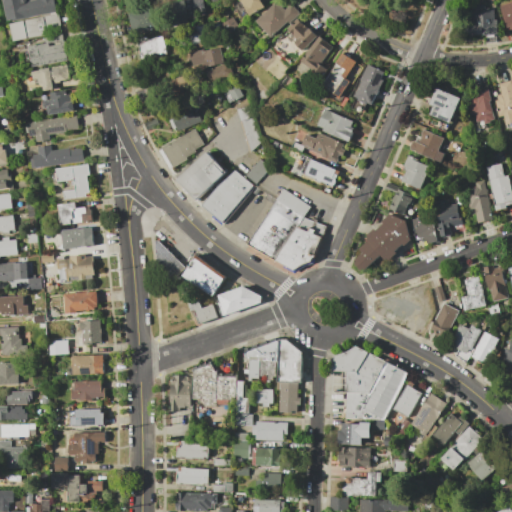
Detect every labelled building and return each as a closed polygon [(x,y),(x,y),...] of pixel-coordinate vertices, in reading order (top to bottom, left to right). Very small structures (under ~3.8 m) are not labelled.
[(3,0),(54,0),(57,12),(13,21),(12,19),(7,20),(3,0)] [(128,13),(180,0),(185,0),(190,20),(192,25),(157,33),(156,29),(133,35),(128,13)] [(185,0),(190,20),(206,16),(202,0),(185,0)] [(238,0),(260,0),(264,7),(249,15),(241,1),(240,2),(238,0)] [(256,21),(276,1),(284,10),(291,3),(300,13),(289,23),(287,21),(271,37),(256,21)] [(500,7),(511,2),(511,29),(511,30),(510,27),(507,28),(500,7)] [(467,36),(465,10),(472,9),(471,5),(480,4),(480,9),(494,8),(494,20),(497,20),(498,34),(496,34),(496,41),(486,42),(485,35),(467,36)] [(10,24),(59,13),(61,24),(47,27),(48,34),(13,41),(10,24)] [(222,22),(233,17),(238,27),(226,32),(222,22)] [(287,29),(297,18),(309,29),(310,28),(318,36),(303,51),(290,38),(293,35),(287,29)] [(203,24),(208,44),(189,49),(184,29),(203,24)] [(28,46),(45,43),(44,38),(62,34),(67,60),(32,67),(28,46)] [(137,39),(147,36),(147,39),(163,35),(167,55),(153,59),(152,56),(140,59),(138,51),(139,51),(137,39)] [(301,61),(319,36),(332,46),(321,61),(329,66),(322,76),(301,61)] [(190,52),(203,49),(203,51),(220,47),(224,63),(195,70),(190,52)] [(342,53),(356,62),(346,77),(350,79),(339,97),(321,86),(342,53)] [(206,71),(229,62),(234,75),(211,84),(206,71)] [(384,71),(380,79),(382,80),(371,104),(367,102),(366,105),(357,101),(358,98),(354,97),(361,81),(360,80),(367,63),(384,71)] [(33,72),(40,70),(40,69),(50,67),(50,68),(67,65),(70,79),(57,82),(58,89),(44,92),(43,85),(38,82),(35,83),(33,72)] [(499,83),(511,80),(511,125),(506,127),(503,116),(499,117),(495,100),(498,99),(496,95),(502,93),(499,83)] [(224,94),(229,91),(228,89),(237,84),(240,89),(242,88),(245,95),(234,102),(233,101),(229,103),(224,94)] [(438,84),(451,89),(449,93),(460,98),(449,123),(430,115),(434,106),(430,104),(438,84)] [(139,105),(151,101),(146,87),(134,91),(139,105)] [(468,105),(472,104),(470,98),(477,96),(476,92),(489,89),(492,101),(490,102),(494,119),(490,120),(491,122),(485,124),(484,120),(477,122),(475,114),(470,115),(468,105)] [(44,100),(51,99),(50,93),(66,90),(66,94),(71,93),(74,111),(49,115),(48,110),(45,110),(44,100)] [(169,120),(173,119),(172,114),(195,104),(202,120),(177,130),(176,127),(173,129),(169,120)] [(237,109),(250,105),(254,116),(241,120),(237,109)] [(317,125),(321,115),(320,115),(323,109),(324,110),(324,109),(353,121),(350,127),(353,129),(351,133),(352,133),(348,142),(322,130),(324,128),(317,125)] [(25,123),(76,115),(79,129),(49,134),(50,140),(38,142),(37,135),(30,136),(29,132),(27,133),(25,123)] [(144,123),(156,118),(159,125),(147,130),(144,123)] [(158,150),(162,148),(161,147),(174,139),(175,140),(195,128),(205,144),(195,149),(196,151),(187,157),(188,159),(173,167),(173,166),(169,169),(158,150)] [(415,141),(416,141),(417,138),(420,139),(422,136),(421,134),(421,133),(422,131),(423,130),(424,130),(444,138),(439,151),(445,153),(441,163),(411,150),(410,148),(410,146),(410,144),(411,143),(413,141),(415,141)] [(301,145),(304,146),(322,154),(321,156),(336,163),(340,155),(341,156),(344,150),(342,148),(343,144),(319,133),(316,138),(306,134),(301,145)] [(293,141),(301,145),(304,146),(301,152),(291,147),(293,141)] [(0,144),(1,144),(2,149),(5,149),(8,163),(0,164),(0,144)] [(33,155),(39,154),(38,147),(52,145),(53,150),(70,148),(70,150),(82,148),(84,161),(32,168),(30,159),(34,158),(33,155)] [(178,180),(208,150),(228,171),(197,200),(178,180)] [(408,155),(415,158),(414,160),(430,166),(420,189),(402,181),(406,171),(402,169),(408,155)] [(246,175),(260,158),(270,167),(256,184),(246,175)] [(310,159),(315,161),(316,159),(340,169),(332,187),(321,182),(321,183),(314,180),(315,179),(304,174),(310,159)] [(485,167),(501,163),(504,176),(507,175),(511,195),(511,204),(506,206),(506,209),(496,211),(485,167)] [(55,168),(88,164),(90,175),(87,175),(90,196),(64,199),(63,191),(75,189),(74,185),(72,185),(72,181),(74,181),(74,178),(72,180),(53,182),(51,173),(56,172),(55,168)] [(0,169),(9,168),(11,180),(12,180),(13,187),(0,189),(0,169)] [(223,224),(202,205),(217,187),(235,170),(254,186),(223,224)] [(464,189),(476,186),(475,182),(484,180),(493,219),(478,223),(475,208),(469,210),(464,189)] [(248,243),(275,261),(303,217),(311,206),(283,188),(248,243)] [(389,208),(398,189),(416,197),(412,205),(408,203),(404,214),(389,208)] [(0,194),(10,193),(12,208),(0,209),(0,194)] [(434,202),(448,199),(449,205),(457,203),(460,215),(461,214),(463,224),(451,227),(452,234),(441,236),(434,202)] [(58,205),(76,202),(76,208),(89,206),(90,209),(91,209),(92,221),(60,225),(58,205)] [(362,269),(356,263),(358,261),(356,259),(362,253),(359,249),(368,240),(367,239),(368,237),(367,236),(374,229),(376,230),(383,223),(381,222),(389,214),(405,220),(410,235),(412,237),(405,245),(402,243),(397,249),(399,250),(389,261),(381,254),(366,269),(364,267),(362,269)] [(0,216),(13,215),(15,231),(9,232),(9,234),(2,235),(2,232),(0,232),(0,216)] [(300,268),(295,273),(283,267),(284,265),(275,261),(303,217),(326,226),(313,258),(315,259),(313,264),(307,265),(300,268)] [(411,220),(419,218),(420,221),(433,218),(439,241),(427,244),(426,241),(423,241),(420,239),(416,240),(411,220)] [(61,230),(92,227),(94,246),(63,249),(61,230)] [(27,234),(36,233),(37,242),(28,243),(27,234)] [(0,241),(2,241),(2,237),(9,237),(9,240),(16,239),(17,255),(1,256),(1,258),(0,258),(0,241)] [(186,267),(158,240),(155,240),(159,278),(177,277),(186,267)] [(41,254),(53,253),(54,262),(41,263),(41,254)] [(58,257),(65,256),(65,259),(70,258),(69,256),(85,254),(85,257),(94,256),(95,266),(94,266),(95,275),(92,275),(92,278),(68,281),(69,283),(58,284),(57,270),(58,270),(57,259),(58,259),(58,257)] [(226,275),(211,266),(197,254),(182,276),(213,296),(226,275)] [(0,263),(26,261),(28,278),(10,280),(11,281),(1,282),(1,281),(0,281),(0,263)] [(482,267),(500,263),(508,298),(493,302),(490,289),(488,290),(482,267)] [(442,285),(446,299),(458,295),(451,273),(439,277),(442,285)] [(464,279),(481,275),(488,305),(464,310),(461,297),(468,296),(464,279)] [(45,285),(52,284),(53,291),(46,292),(45,285)] [(434,288),(442,285),(446,299),(438,301),(434,288)] [(219,316),(223,314),(223,316),(260,303),(261,296),(242,286),(217,295),(218,296),(213,297),(219,316)] [(64,294),(96,291),(98,307),(95,307),(95,309),(91,310),(86,311),(86,310),(77,311),(77,313),(66,314),(64,294)] [(0,296),(23,295),(23,305),(27,305),(28,314),(2,315),(2,312),(0,312),(0,296)] [(213,304),(218,317),(196,325),(187,301),(198,297),(202,308),(213,304)] [(459,310),(447,334),(445,333),(443,338),(437,335),(436,335),(435,334),(434,333),(433,331),(434,330),(430,329),(443,302),(459,310)] [(33,316),(44,315),(44,323),(33,323),(33,316)] [(79,321),(100,320),(102,344),(84,345),(84,346),(78,346),(78,337),(82,337),(82,331),(80,331),(79,321)] [(460,324),(469,328),(471,325),(482,330),(472,350),(470,349),(467,354),(449,345),(460,324)] [(0,327),(18,326),(20,355),(4,356),(4,355),(3,355),(1,336),(0,336),(0,327)] [(471,356),(485,331),(499,339),(486,364),(471,356)] [(244,352),(279,339),(278,362),(275,361),(275,377),(272,376),(272,381),(270,380),(270,382),(265,382),(265,376),(260,375),(260,378),(253,378),(253,381),(249,380),(249,361),(243,361),(244,352)] [(301,382),(302,352),(286,340),(279,339),(278,362),(277,381),(301,382)] [(504,347),(509,346),(507,341),(511,339),(511,376),(508,377),(503,357),(506,356),(504,347)] [(49,341),(68,340),(69,354),(50,355),(49,341)] [(385,361),(369,392),(346,392),(348,372),(333,371),(334,355),(341,354),(346,352),(351,349),(355,346),(385,361)] [(72,356),(103,355),(103,373),(73,374),(73,366),(70,366),(70,363),(73,363),(72,356)] [(194,366),(210,361),(214,362),(217,367),(216,371),(217,371),(217,372),(237,373),(236,380),(244,380),(244,384),(247,384),(246,398),(250,398),(250,414),(234,413),(235,400),(229,399),(228,406),(205,405),(205,399),(192,398),(194,366)] [(385,361),(409,373),(385,420),(384,420),(372,420),(345,419),(346,392),(369,392),(385,361)] [(0,362),(18,362),(19,383),(0,383),(0,362)] [(173,375),(186,375),(186,376),(191,376),(190,406),(185,405),(185,408),(180,408),(180,411),(169,411),(171,379),(172,379),(173,375)] [(74,381),(101,380),(101,388),(104,387),(105,398),(92,398),(92,401),(86,401),(86,400),(79,400),(79,399),(72,399),(71,388),(74,388),(74,381)] [(408,380),(414,383),(412,387),(421,392),(408,417),(393,409),(408,380)] [(279,411),(280,382),(298,383),(297,397),(300,397),(300,405),(297,405),(297,412),(279,411)] [(256,388),(273,389),(273,404),(269,403),(269,407),(263,407),(263,403),(255,403),(256,388)] [(12,391),(32,390),(32,398),(29,398),(29,401),(27,401),(27,404),(8,404),(7,395),(12,394),(12,391)] [(410,424),(431,393),(446,403),(425,436),(418,432),(420,430),(410,424)] [(42,395),(50,395),(50,403),(42,404),(42,395)] [(0,405),(22,405),(22,408),(25,408),(25,413),(27,413),(27,420),(0,420),(0,405)] [(76,409),(100,408),(100,413),(103,413),(104,425),(63,426),(63,411),(76,411),(76,409)] [(432,435),(451,413),(458,419),(461,416),(469,423),(459,435),(455,431),(444,445),(432,435)] [(404,419),(410,423),(400,437),(394,433),(404,419)] [(384,420),(372,420),(372,429),(383,429),(384,420)] [(257,421),(287,422),(287,434),(283,433),(283,440),(252,439),(253,425),(257,425),(257,421)] [(341,430),(341,423),(359,423),(359,421),(369,422),(368,437),(361,437),(360,445),(339,444),(339,443),(336,443),(337,430),(341,430)] [(0,424),(34,423),(35,436),(28,436),(28,437),(0,437),(0,424)] [(441,459),(454,444),(453,444),(468,426),(483,438),(469,454),(468,453),(453,470),(441,459)] [(75,433),(105,432),(105,442),(97,442),(98,454),(95,454),(95,461),(90,461),(90,462),(83,463),(83,461),(76,461),(76,454),(69,455),(69,444),(77,444),(77,442),(75,442),(75,433)] [(382,436),(391,436),(390,446),(382,445),(382,436)] [(182,440),(209,441),(208,458),(204,457),(203,458),(193,458),(193,459),(185,459),(185,458),(176,457),(177,445),(179,445),(179,442),(182,442),(182,440)] [(0,441),(11,441),(11,447),(27,447),(27,465),(20,465),(20,469),(2,469),(2,454),(0,454),(0,441)] [(234,441),(249,442),(248,457),(233,457),(234,441)] [(467,463),(489,444),(503,461),(482,480),(467,463)] [(339,447),(347,448),(347,447),(366,447),(366,449),(370,449),(370,467),(345,467),(345,465),(339,465),(339,447)] [(253,448),(283,448),(283,466),(252,465),(253,448)] [(54,457),(68,457),(68,471),(54,471),(54,457)] [(213,458),(226,459),(230,460),(229,465),(225,465),(225,466),(213,465),(213,458)] [(393,459),(406,460),(406,472),(393,472),(393,459)] [(178,467),(186,467),(186,468),(208,469),(208,483),(203,483),(203,484),(182,484),(181,485),(178,485),(178,484),(176,484),(177,471),(178,471),(178,467)] [(235,475),(235,467),(249,467),(248,475),(235,475)] [(263,472),(281,473),(281,481),(284,481),(284,489),(256,488),(256,480),(263,480),(263,472)] [(352,478),(367,479),(367,472),(376,472),(376,481),(375,496),(344,496),(344,480),(346,480),(346,479),(346,478),(347,477),(348,477),(349,477),(350,477),(351,477),(352,478)] [(52,473),(69,473),(69,475),(69,486),(65,486),(65,489),(60,489),(60,488),(52,488),(52,473)] [(69,475),(69,486),(69,502),(94,502),(94,495),(97,495),(97,491),(103,491),(103,480),(88,480),(88,484),(80,484),(80,475),(69,475)] [(213,484),(223,484),(223,482),(233,483),(233,492),(212,492),(213,484)] [(511,495),(511,482),(503,488),(508,498),(511,495)] [(0,511),(0,490),(14,490),(14,502),(9,502),(9,511),(0,511)] [(177,492),(211,493),(211,496),(212,496),(212,501),(211,501),(211,508),(206,508),(206,510),(199,510),(199,511),(194,511),(194,510),(176,509),(177,492)] [(329,496),(346,496),(346,511),(329,511),(329,496)] [(50,499),(49,511),(30,511),(31,504),(41,504),(41,499),(50,499)] [(253,511),(254,499),(285,499),(285,511),(253,511)] [(357,511),(358,499),(381,500),(381,499),(407,500),(406,511),(384,510),(383,511),(357,511)]
